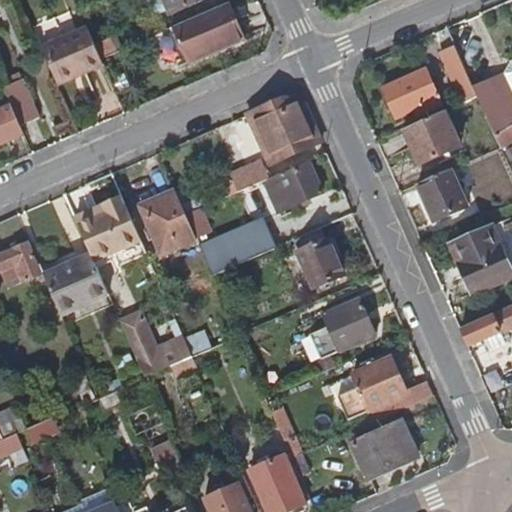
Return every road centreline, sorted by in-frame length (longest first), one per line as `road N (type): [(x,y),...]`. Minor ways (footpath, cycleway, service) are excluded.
road 1 (residential): [(494,471),(313,60)]
road 2 (residential): [(0,196),(313,60)]
road 3 (residential): [(313,60),(449,0)]
